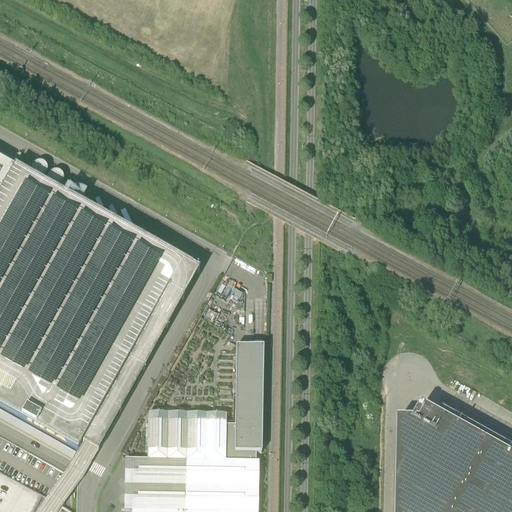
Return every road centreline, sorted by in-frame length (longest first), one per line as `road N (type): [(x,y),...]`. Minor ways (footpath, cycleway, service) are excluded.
road 1 (tertiary): [(295,0),(284,511)]
road 2 (tertiary): [(303,511),(312,0)]
